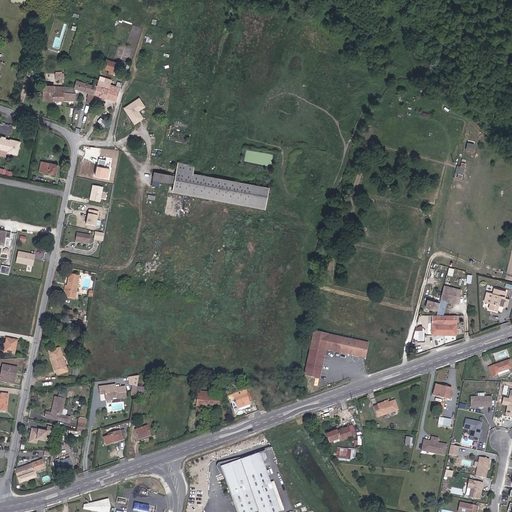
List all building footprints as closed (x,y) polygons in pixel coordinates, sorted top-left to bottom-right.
[(106,71),(118,74),(121,65),(109,61),(106,71)] [(56,71),(56,80),(65,80),(65,71),(56,71)] [(78,81),(101,88),(102,81),(80,75),(78,81)] [(114,87),(119,88),(120,83),(103,79),(102,81),(115,84),(114,87)] [(97,102),(98,97),(101,88),(78,81),(76,89),(68,87),(67,92),(79,96),(80,92),(93,96),(92,100),(97,102)] [(98,97),(120,103),(124,90),(123,89),(119,88),(114,87),(115,84),(102,81),(101,88),(98,97)] [(48,95),(52,97),(56,84),(52,83),(48,95)] [(79,96),(67,92),(68,87),(56,84),(52,97),(78,104),(79,96)] [(133,124),(151,123),(149,99),(139,100),(139,97),(130,98),(131,120),(126,121),(126,127),(133,127),(133,124)] [(0,147),(10,150),(13,139),(10,138),(4,137),(1,136),(1,135),(0,134),(0,147)] [(11,152),(22,154),(25,141),(14,138),(14,139),(13,139),(10,150),(11,150),(11,152)] [(474,151),(475,143),(468,142),(467,150),(474,151)] [(42,173),(59,177),(61,167),(43,164),(42,173)] [(176,190),(267,209),(271,189),(195,175),(196,166),(180,164),(178,175),(188,176),(187,186),(163,182),(156,213),(170,216),(176,190)] [(95,174),(108,177),(110,168),(98,165),(95,174)] [(458,165),(455,177),(463,178),(466,167),(458,165)] [(163,182),(187,186),(188,176),(178,175),(178,176),(158,173),(157,180),(163,182)] [(101,202),(104,186),(92,185),(90,200),(101,202)] [(89,209),(88,225),(99,227),(101,211),(89,209)] [(0,243),(7,245),(9,230),(0,229),(0,243)] [(80,239),(93,242),(95,234),(81,231),(80,239)] [(16,262),(34,266),(37,255),(19,250),(16,262)] [(0,273),(9,275),(11,267),(2,265),(0,273)] [(73,294),(77,295),(81,276),(67,273),(66,279),(70,280),(69,287),(68,294),(64,293),(63,300),(71,302),(73,294)] [(462,306),(466,293),(449,289),(446,301),(462,306)] [(508,310),(509,304),(504,302),(504,299),(506,293),(498,291),(497,296),(491,294),(488,304),(494,306),(493,312),(501,314),(502,308),(508,310)] [(431,311),(439,312),(439,305),(432,303),(431,311)] [(443,326),(439,326),(439,337),(442,337),(442,335),(457,335),(458,337),(463,337),(463,335),(466,335),(466,330),(462,330),(462,326),(458,325),(457,318),(442,318),(443,326)] [(332,353),(371,361),(374,346),(319,334),(310,379),(326,382),(332,353)] [(9,353),(20,354),(22,340),(11,338),(9,353)] [(67,370),(66,370),(63,360),(64,360),(61,352),(50,355),(53,364),(55,364),(56,365),(55,366),(57,374),(58,374),(60,378),(69,375),(67,370)] [(492,375),(502,372),(508,370),(505,363),(505,362),(484,370),(488,380),(493,378),(492,375)] [(3,384),(18,387),(22,370),(7,367),(3,384)] [(139,398),(147,399),(148,388),(141,387),(139,398)] [(433,398),(440,400),(443,390),(436,388),(433,398)] [(129,402),(127,391),(114,393),(113,390),(106,391),(107,395),(109,405),(114,404),(114,403),(123,402),(123,403),(129,402)] [(252,397),(253,396),(251,390),(242,390),(235,390),(238,400),(240,399),(243,410),(255,407),(252,397)] [(448,402),(450,403),(452,392),(443,390),(440,400),(446,401),(448,402)] [(511,393),(508,393),(506,401),(501,400),(499,406),(505,407),(503,416),(511,417),(511,393)] [(200,409),(223,409),(223,401),(210,401),(210,397),(210,394),(200,394),(200,409)] [(2,414),(9,414),(11,397),(0,395),(0,407),(3,408),(2,414)] [(489,408),(489,398),(468,398),(468,408),(489,408)] [(70,420),(63,419),(67,402),(58,400),(54,418),(49,417),(48,422),(69,426),(69,425),(70,420)] [(377,419),(398,413),(394,402),(388,404),(385,405),(384,404),(377,406),(378,407),(373,409),(377,419)] [(477,431),(479,424),(463,420),(461,429),(467,431),(466,437),(475,439),(476,434),(477,431)] [(438,428),(445,431),(447,424),(440,421),(438,428)] [(343,441),(356,436),(353,429),(352,427),(348,429),(340,432),(343,441)] [(143,443),(156,438),(152,428),(139,433),(143,443)] [(59,432),(51,430),(48,440),(57,441),(59,432)] [(334,444),(343,441),(340,432),(337,433),(337,432),(326,435),(330,444),(334,443),(334,444)] [(108,449),(125,444),(122,434),(110,437),(111,440),(106,442),(108,449)] [(437,457),(440,447),(431,444),(432,440),(425,438),(424,443),(422,443),(422,442),(417,441),(416,446),(419,447),(418,451),(428,454),(428,455),(437,457)] [(453,457),(455,447),(447,445),(445,455),(453,457)] [(348,461),(349,460),(352,451),(338,450),(338,456),(339,460),(348,461)] [(279,511),(259,457),(220,471),(234,511),(279,511)] [(484,469),(485,468),(486,466),(485,464),(486,460),(476,458),(474,463),(473,468),(472,477),(482,479),(484,469)] [(61,472),(75,467),(73,461),(63,465),(61,472)] [(26,486),(40,481),(39,476),(48,473),(44,464),(21,474),(26,486)] [(476,500),(479,483),(465,480),(463,488),(467,489),(465,498),(476,500)] [(85,511),(92,511),(111,508),(109,498),(83,503),(85,511)] [(472,511),(474,507),(456,503),(453,511),(472,511)]
